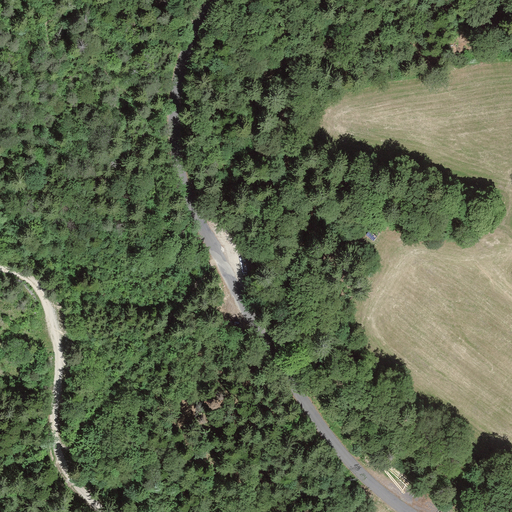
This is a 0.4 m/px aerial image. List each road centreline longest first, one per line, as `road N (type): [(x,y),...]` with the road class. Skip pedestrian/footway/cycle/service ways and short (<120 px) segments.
road 1 (track): [(38,511),(95,409),(268,208),(296,149),(303,101),(320,75),(445,26),(485,0)]
road 2 (unclassified): [(216,0),(193,30),(176,87),(173,140),(185,188),(303,401),(361,473),(407,511)]
road 3 (track): [(0,268),(29,278),(47,306),(58,355),(54,445),(106,511)]
